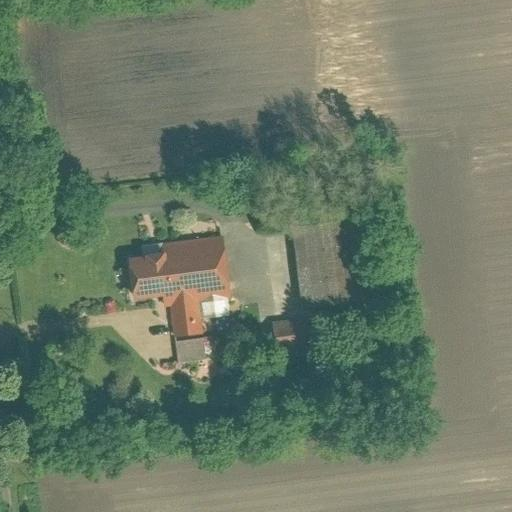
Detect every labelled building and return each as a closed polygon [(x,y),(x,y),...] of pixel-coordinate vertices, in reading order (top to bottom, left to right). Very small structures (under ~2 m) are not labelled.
[(368,215),(298,223),(308,305),(377,296),(368,215)] [(138,253),(143,296),(168,293),(170,305),(176,304),(203,301),(239,297),(231,235),(167,242),(168,250),(138,253)] [(180,336),(207,333),(203,301),(176,304),(180,336)] [(309,317),(279,321),(282,348),(312,345),(309,317)] [(207,333),(180,336),(183,360),(210,357),(207,333)]
